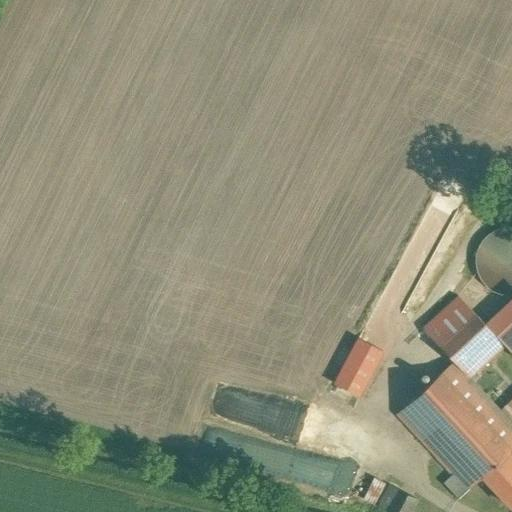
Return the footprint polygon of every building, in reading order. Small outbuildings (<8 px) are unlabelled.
[(511,233),(485,230),(478,276),(511,281),(511,250),(510,250),(511,239),(511,233)] [(501,342),(461,300),(430,331),(470,372),(501,342)] [(337,384),(361,398),(384,357),(360,343),(337,384)] [(452,365),(399,409),(464,487),(477,476),(504,453),(511,446),(511,435),(508,431),(494,415),(452,365)] [(511,399),(494,415),(508,431),(511,428),(511,399)] [(511,462),(504,453),(477,476),(506,510),(511,505),(511,462)] [(388,511),(411,511),(417,494),(371,478),(362,503),(388,511)]
